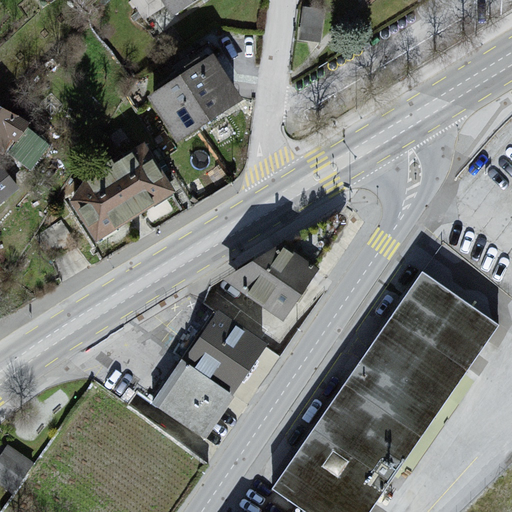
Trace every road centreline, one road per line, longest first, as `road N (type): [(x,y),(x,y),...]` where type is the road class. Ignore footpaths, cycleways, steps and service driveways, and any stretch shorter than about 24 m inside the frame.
road 1 (tertiary): [(201,511),(410,197),(415,164),(399,126)]
road 2 (secondary): [(285,195),(0,376)]
road 3 (residential): [(466,0),(268,121)]
road 4 (secondary): [(399,126),(285,195)]
road 5 (secondary): [(511,58),(399,126)]
road 6 (residential): [(268,121),(267,71),(287,0)]
